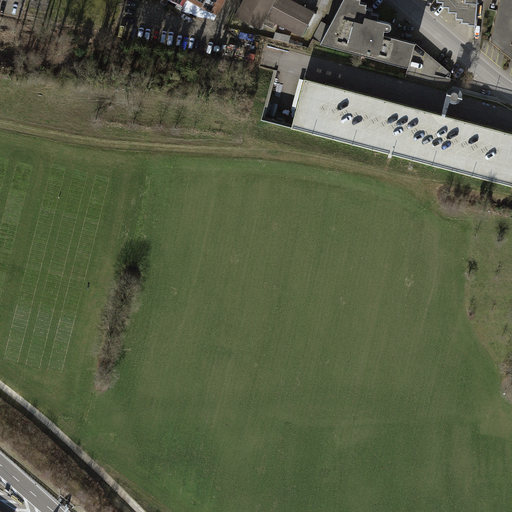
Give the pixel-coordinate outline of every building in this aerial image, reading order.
[(171,0),(185,7),(188,0),(190,0),(218,14),(225,0),(171,0)] [(245,0),(237,15),(259,26),(264,17),(302,36),(315,11),(293,0),(245,0)] [(341,0),(320,43),(449,78),(450,73),(415,42),(382,33),(384,28),(387,29),(389,28),(391,25),(390,23),(389,22),(387,21),(377,19),(378,13),(372,12),(372,8),(365,6),(366,2),(360,2),(360,0),(341,0)] [(466,22),(474,22),(476,0),(442,0),(442,3),(448,4),(448,9),(456,9),(456,15),(461,16),(461,19),(466,19),(466,22)] [(511,0),(498,0),(490,39),(511,56),(511,0)] [(511,128),(276,71),(263,119),(399,153),(511,183),(511,128)]
